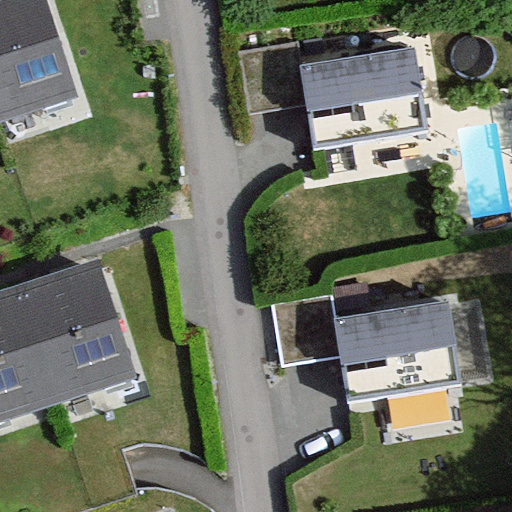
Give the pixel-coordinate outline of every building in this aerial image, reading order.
[(0,0),(0,125),(65,102),(28,0),(0,0)] [(306,100),(301,67),(296,38),(238,47),(248,109),(306,100)] [(306,100),(316,160),(434,141),(419,48),(301,67),(306,100)] [(0,413),(121,374),(83,257),(0,283),(0,413)] [(454,291),(333,308),(339,354),(346,404),(467,388),(454,291)] [(331,293),(276,300),(285,361),(339,354),(333,308),(331,293)]
